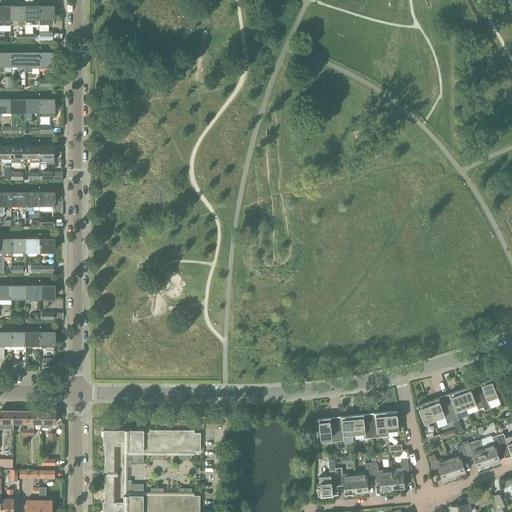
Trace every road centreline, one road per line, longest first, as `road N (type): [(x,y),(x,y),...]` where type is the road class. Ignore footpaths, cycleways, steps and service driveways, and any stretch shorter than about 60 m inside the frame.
road 1 (residential): [(77,393),(76,0)]
road 2 (residential): [(398,374),(266,393),(77,393)]
road 3 (residential): [(426,495),(398,374)]
road 4 (residential): [(306,511),(426,495)]
road 5 (residential): [(511,337),(398,374)]
